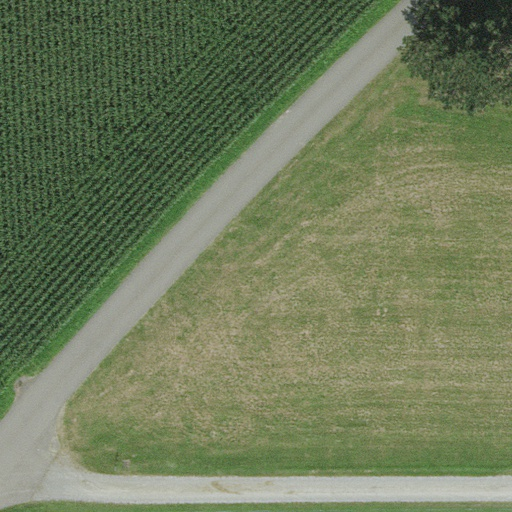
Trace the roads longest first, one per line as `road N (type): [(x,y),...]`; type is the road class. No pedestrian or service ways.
road 1 (unclassified): [(437,0),(227,200),(0,465)]
road 2 (track): [(511,491),(66,488),(9,454)]
